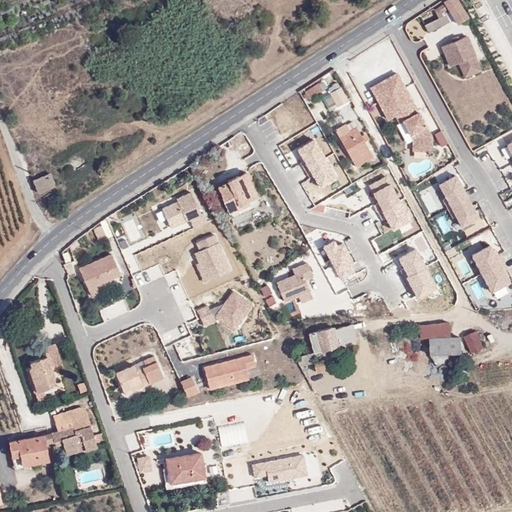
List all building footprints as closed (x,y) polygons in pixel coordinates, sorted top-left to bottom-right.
[(444,0),(443,1),(445,3),(438,6),(441,11),(448,8),(457,23),(467,17),(457,0),(444,0)] [(443,14),(441,11),(438,6),(433,9),(437,17),(424,23),(427,29),(449,18),(447,13),(443,14)] [(478,62),(467,36),(441,47),(449,66),(458,62),(461,69),(478,62)] [(481,70),(478,62),(461,69),(464,77),(481,70)] [(370,88),(387,119),(394,116),(398,123),(404,120),(412,134),(410,135),(413,141),(413,150),(431,151),(432,135),(426,126),(427,125),(419,110),(418,110),(398,73),(370,88)] [(318,91),(321,89),(318,84),(306,92),(309,98),(318,92),(318,91)] [(338,107),(347,101),(340,87),(330,92),(338,107)] [(355,127),(353,122),(346,126),(348,130),(355,127)] [(355,127),(348,130),(346,126),(344,123),(335,128),(356,165),(372,156),(364,141),(360,136),(355,127)] [(314,140),(298,150),(321,188),(337,178),(314,140)] [(227,181),(217,186),(229,213),(241,208),(240,204),(257,197),(246,171),(226,180),(227,181)] [(38,194),(56,187),(49,174),(33,180),(38,194)] [(456,175),(438,185),(461,228),(479,219),(456,175)] [(387,177),(369,186),(393,231),(411,222),(387,177)] [(206,221),(202,211),(200,212),(190,191),(176,198),(177,201),(161,208),(170,227),(181,222),(189,218),(193,227),(206,221)] [(230,215),(260,202),(257,197),(240,204),(241,208),(229,213),(230,215)] [(134,218),(122,222),(130,242),(141,238),(134,218)] [(98,223),(91,227),(97,241),(104,238),(98,223)] [(217,242),(214,234),(196,242),(200,250),(194,252),(199,262),(207,280),(230,270),(217,242)] [(335,242),(325,247),(343,281),(354,275),(348,265),(354,262),(344,242),(337,246),(335,242)] [(491,245),(471,256),(492,293),(511,283),(491,245)] [(415,250),(399,259),(409,278),(407,279),(417,298),(436,289),(415,250)] [(110,253),(78,268),(90,295),(98,292),(95,285),(120,274),(110,253)] [(207,280),(199,262),(196,263),(204,282),(207,280)] [(295,276),(278,283),(285,301),(299,296),(302,302),(312,298),(305,282),(314,279),(308,263),(292,269),(295,276)] [(215,315),(233,329),(252,304),(233,291),(225,302),(220,308),(217,305),(209,309),(207,305),(197,310),(204,325),(214,320),(213,317),(215,315)] [(265,299),(269,305),(275,302),(271,296),(265,299)] [(418,337),(448,335),(447,322),(417,325),(418,337)] [(356,339),(351,323),(333,328),(338,345),(356,339)] [(313,352),(338,345),(333,328),(333,326),(308,333),(313,352)] [(471,353),(482,347),(474,331),(462,336),(471,353)] [(445,353),(459,353),(458,337),(428,337),(428,354),(435,365),(447,358),(445,353)] [(54,343),(44,346),(47,356),(51,368),(57,366),(62,365),(54,343)] [(167,346),(168,358),(177,357),(176,345),(167,346)] [(298,356),(300,366),(314,364),(314,361),(312,353),(298,356)] [(252,354),(204,367),(209,388),(248,378),(246,368),(255,365),(252,354)] [(31,367),(28,368),(36,392),(55,385),(52,377),(54,377),(51,368),(47,356),(29,362),(31,367)] [(163,376),(154,356),(143,361),(145,366),(135,370),(133,364),(115,372),(123,390),(131,386),(133,390),(163,376)] [(323,359),(314,361),(314,364),(316,371),(326,369),(323,359)] [(143,361),(143,360),(133,364),(135,370),(145,366),(143,361)] [(52,377),(55,385),(36,392),(34,392),(36,398),(64,389),(57,366),(51,368),(54,377),(52,377)] [(191,377),(180,382),(187,396),(197,391),(191,377)] [(67,411),(72,426),(57,430),(51,432),(54,442),(62,440),(65,450),(83,445),(85,450),(96,447),(85,409),(84,409),(83,408),(81,407),(80,407),(67,411)] [(67,411),(53,415),(57,430),(72,426),(67,411)] [(244,422),(217,426),(220,445),(247,442),(244,422)] [(130,453),(142,449),(137,431),(124,435),(130,453)] [(47,461),(44,445),(43,434),(12,440),(14,451),(18,450),(21,465),(47,461)] [(18,450),(14,451),(12,440),(8,441),(14,469),(22,468),(21,465),(18,450)] [(200,452),(165,458),(167,467),(170,483),(203,477),(205,477),(200,452)] [(156,468),(152,453),(135,457),(138,472),(156,468)] [(267,474),(268,482),(307,474),(303,455),(265,462),(252,464),(255,476),(267,474)] [(343,462),(331,467),(337,481),(349,476),(343,462)] [(203,477),(170,483),(167,467),(162,468),(166,488),(204,481),(203,477)]
